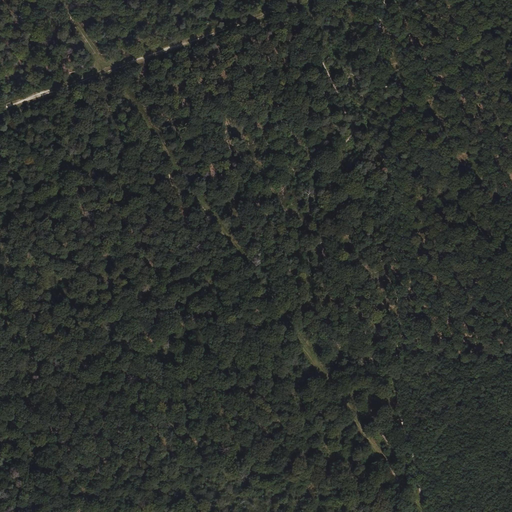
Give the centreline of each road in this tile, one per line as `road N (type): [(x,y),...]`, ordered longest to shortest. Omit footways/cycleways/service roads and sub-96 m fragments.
road 1 (track): [(418,511),(199,199),(171,185),(171,160),(56,0)]
road 2 (track): [(301,0),(0,110)]
road 3 (track): [(422,511),(398,412),(393,349)]
